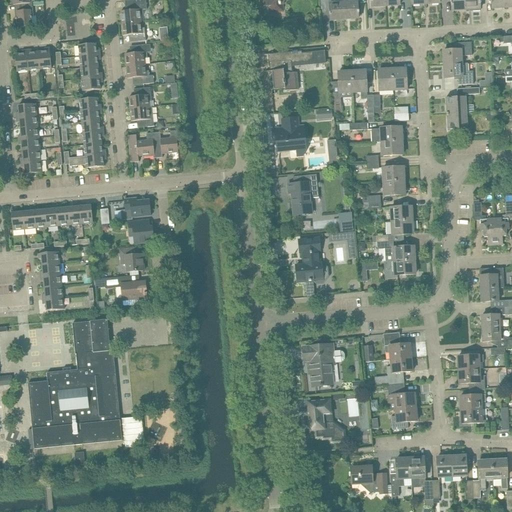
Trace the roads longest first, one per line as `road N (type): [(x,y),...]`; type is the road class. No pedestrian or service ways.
road 1 (residential): [(275,511),(257,324)]
road 2 (residential): [(124,187),(108,0)]
road 3 (residential): [(242,175),(225,0)]
road 4 (residential): [(428,306),(257,324)]
road 5 (residential): [(454,173),(427,162),(419,34)]
road 6 (residential): [(257,324),(242,175)]
road 7 (residential): [(10,198),(0,53)]
road 8 (residential): [(441,438),(428,306)]
